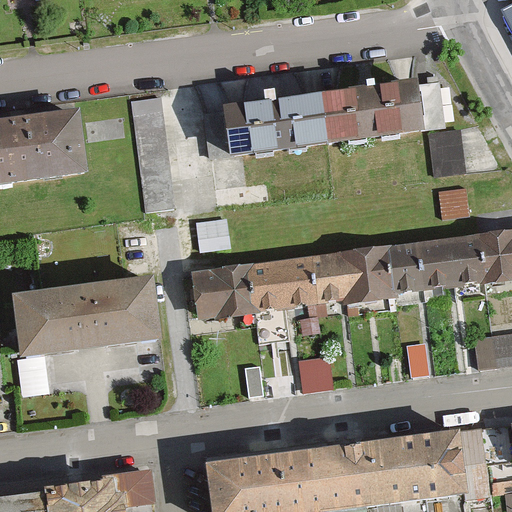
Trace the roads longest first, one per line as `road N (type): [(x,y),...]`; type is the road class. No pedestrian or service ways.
road 1 (residential): [(0,461),(511,396)]
road 2 (residential): [(0,84),(460,24)]
